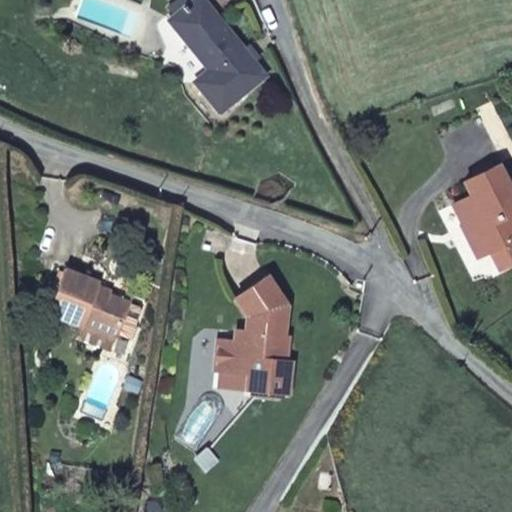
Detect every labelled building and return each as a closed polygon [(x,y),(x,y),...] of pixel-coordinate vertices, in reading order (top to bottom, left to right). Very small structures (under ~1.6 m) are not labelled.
[(174,0),(163,9),(170,19),(192,2),(190,0),(174,0)] [(170,19),(166,21),(206,73),(193,84),(216,115),(263,77),(202,0),(193,0),(192,2),(170,19)] [(511,216),(511,192),(499,166),(467,182),(473,196),(455,204),(464,224),(471,222),(487,255),(491,253),(511,242),(511,218),(511,217),(511,216)] [(511,242),(491,253),(500,272),(511,265),(511,242)] [(55,322),(90,337),(92,332),(123,346),(123,345),(135,351),(139,349),(142,341),(141,338),(147,324),(146,321),(136,316),(105,302),(109,295),(74,280),(55,322)] [(281,360),(285,306),(271,282),(237,302),(246,319),(245,335),(234,335),(233,344),(216,344),(215,373),(247,374),(247,393),(290,393),(290,361),(281,360)]
